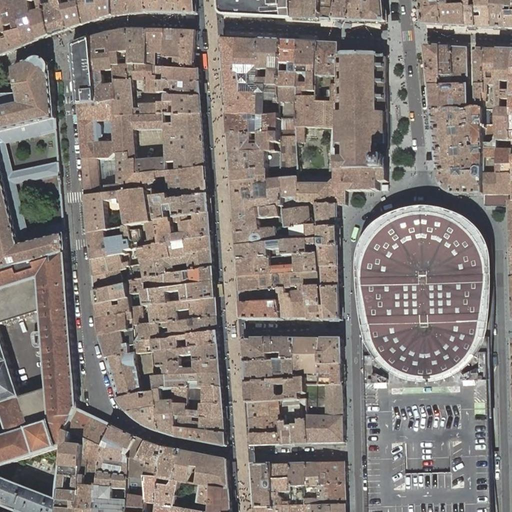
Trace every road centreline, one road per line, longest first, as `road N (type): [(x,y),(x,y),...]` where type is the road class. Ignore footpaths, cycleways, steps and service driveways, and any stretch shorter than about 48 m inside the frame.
road 1 (residential): [(59,42),(100,404),(152,436),(228,453),(360,452)]
road 2 (residential): [(59,42),(131,22),(407,35)]
road 3 (residential): [(505,449),(499,238),(483,216),(418,195)]
road 4 (residential): [(418,195),(359,224),(356,330)]
road 5 (residential): [(407,35),(418,195)]
road 6 (residential): [(233,329),(356,330)]
road 7 (residential): [(356,330),(360,452)]
